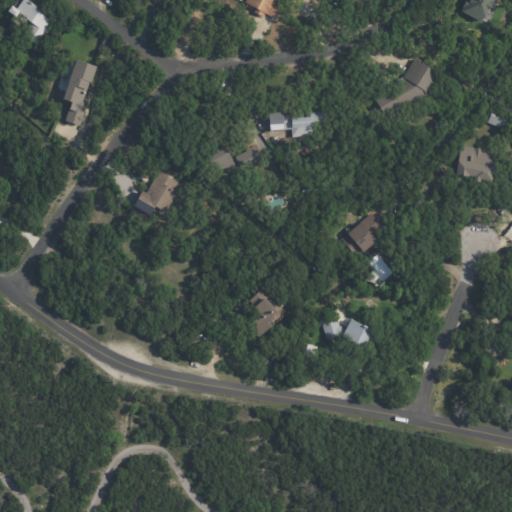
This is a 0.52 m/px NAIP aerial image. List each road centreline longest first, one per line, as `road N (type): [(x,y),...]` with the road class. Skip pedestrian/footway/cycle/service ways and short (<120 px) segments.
road 1 (residential): [(0,287),(58,331),(141,361),(511,443)]
road 2 (residential): [(405,0),(362,38),(298,56),(167,56),(0,271)]
road 3 (residential): [(480,240),(413,415)]
